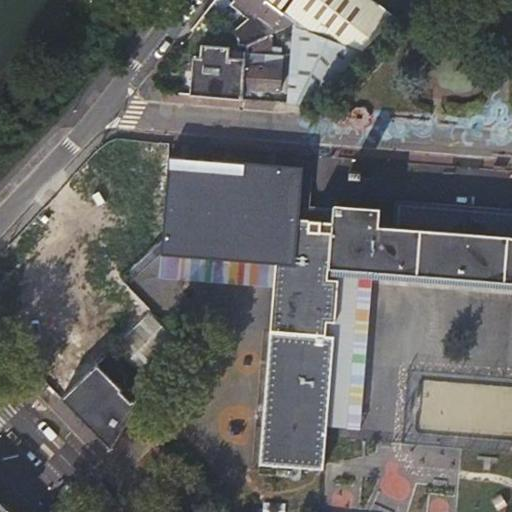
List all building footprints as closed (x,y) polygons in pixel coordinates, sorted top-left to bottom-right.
[(267,0),(236,0),(255,15),(267,0)] [(268,24),(282,10),(270,0),(267,0),(255,15),(268,24)] [(270,0),(282,10),(289,0),(270,0)] [(288,102),(310,103),(398,17),(375,0),(289,0),(282,10),(297,22),(292,55),(288,102)] [(297,22),(282,10),(268,24),(244,25),(242,39),(248,43),(297,22)] [(292,55),(297,22),(248,43),(248,54),(264,54),(283,55),(292,55)] [(201,47),(198,95),(241,98),(241,87),(244,87),(248,61),(227,60),(228,48),(201,47)] [(248,61),(244,87),(244,88),(280,91),(282,68),(263,67),(264,54),(248,54),(248,61)] [(282,68),(283,55),(264,54),(263,67),(282,68)] [(129,174),(166,177),(168,145),(131,143),(129,174)] [(291,263),(297,264),(301,222),(305,165),(168,155),(165,189),(162,237),(160,253),(291,263)] [(350,166),(349,176),(364,178),(365,167),(350,166)] [(333,225),(330,266),(338,267),(511,280),(511,209),(395,200),(394,224),(379,223),(380,206),(335,203),(333,225)] [(330,266),(333,225),(301,222),(297,264),(330,266)] [(297,264),(291,263),(286,331),(333,334),(338,267),(330,266),(297,264)] [(153,313),(103,347),(124,379),(175,345),(153,313)] [(333,334),(286,331),(269,329),(259,462),(322,467),(333,334)] [(99,363),(62,398),(110,448),(127,421),(139,401),(99,363)] [(0,511),(12,511),(0,499),(0,511)] [(217,511),(208,502),(198,511),(217,511)]
